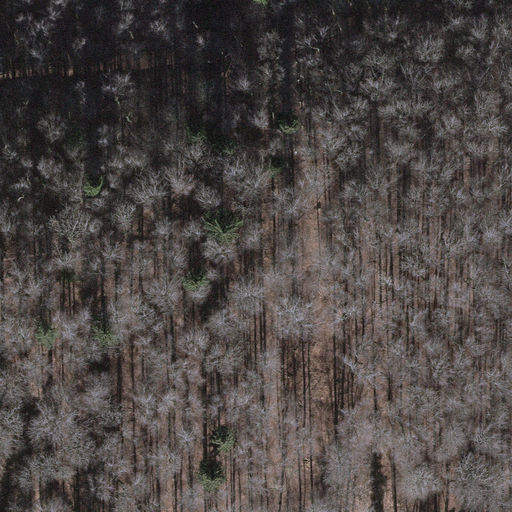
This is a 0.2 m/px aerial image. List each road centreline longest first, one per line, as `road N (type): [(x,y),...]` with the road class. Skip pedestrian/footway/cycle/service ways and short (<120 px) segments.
road 1 (track): [(0,339),(50,327),(279,311),(320,327),(380,476),(369,511)]
road 2 (track): [(0,81),(142,70)]
